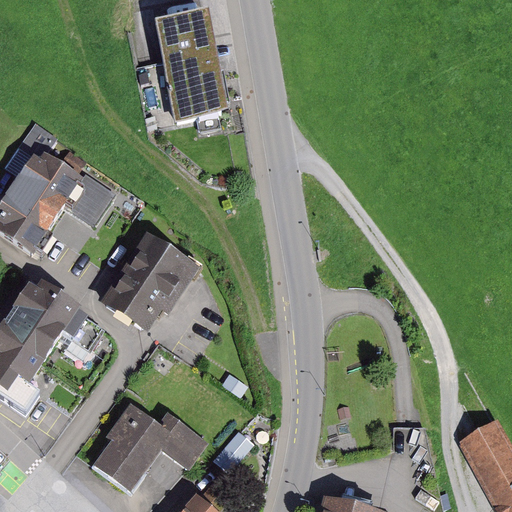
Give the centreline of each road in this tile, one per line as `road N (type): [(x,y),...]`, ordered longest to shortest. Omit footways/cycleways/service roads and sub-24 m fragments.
road 1 (tertiary): [(288,511),(309,413),(310,344),(255,0)]
road 2 (track): [(309,413),(277,363),(224,230),(106,103),(67,0)]
road 3 (residential): [(0,437),(45,477),(135,355),(109,324),(29,273)]
